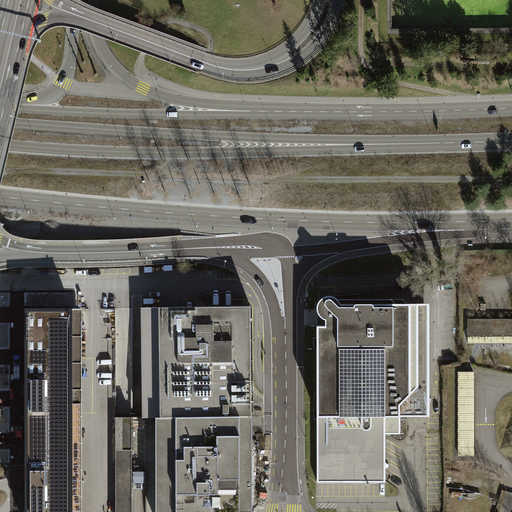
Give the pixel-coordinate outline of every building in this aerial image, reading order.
[(315,325),(315,482),(383,482),(383,433),(398,433),(398,416),(427,416),(427,303),(404,303),(404,299),(335,299),(333,297),(330,296),(326,296),(321,297),(318,299),(316,303),(315,307),(315,311),(317,315),(319,317),(323,319),(323,325),(315,325)] [(154,417),(154,416),(250,415),(249,306),(190,306),(139,307),(140,417),(154,417)] [(23,511),(69,511),(70,308),(23,308),(23,341),(23,416),(23,511)] [(80,511),(80,308),(70,308),(69,511),(80,511)] [(511,320),(470,321),(470,339),(511,338),(511,320)] [(474,458),(474,373),(459,373),(459,458),(474,458)] [(250,415),(154,416),(154,417),(153,511),(216,511),(250,511),(250,415)] [(115,416),(115,511),(132,511),(132,416),(115,416)]
